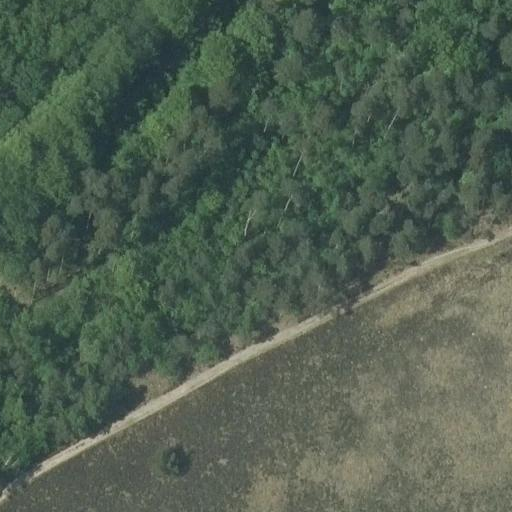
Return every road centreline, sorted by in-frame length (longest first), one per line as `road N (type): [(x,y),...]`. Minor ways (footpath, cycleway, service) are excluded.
road 1 (track): [(511,232),(305,324),(0,496)]
road 2 (track): [(0,232),(132,100),(215,0)]
road 3 (track): [(0,187),(176,0)]
